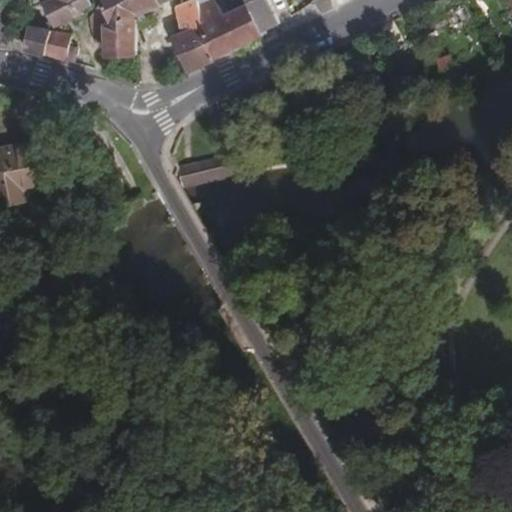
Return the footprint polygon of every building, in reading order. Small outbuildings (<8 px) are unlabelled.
[(0,0),(0,41),(11,41),(9,0),(0,0)] [(93,7),(90,0),(44,0),(42,1),(55,26),(83,15),(82,13),(93,7)] [(139,14),(132,0),(102,0),(103,2),(90,17),(94,41),(105,39),(105,55),(138,54),(139,14)] [(163,4),(160,0),(132,0),(139,14),(163,4)] [(182,33),(201,24),(203,23),(198,0),(190,0),(177,6),(182,33)] [(264,36),(261,31),(247,2),(226,13),(216,0),(198,0),(203,23),(201,24),(215,57),(264,36)] [(261,31),(281,23),(269,0),(246,0),(247,2),(261,31)] [(188,69),(215,57),(201,24),(182,33),(175,36),(188,69)] [(30,26),(25,49),(46,55),(51,30),(30,26)] [(71,34),(57,31),(51,30),(46,55),(77,64),(80,48),(70,44),(71,34)] [(182,72),(188,69),(175,36),(168,39),(182,72)] [(57,140),(0,151),(0,204),(25,200),(23,188),(65,179),(57,140)] [(181,167),(184,188),(252,173),(251,166),(248,152),(181,167)] [(348,382),(338,395),(346,402),(357,390),(348,382)] [(97,438),(89,441),(93,456),(102,452),(97,438)]
